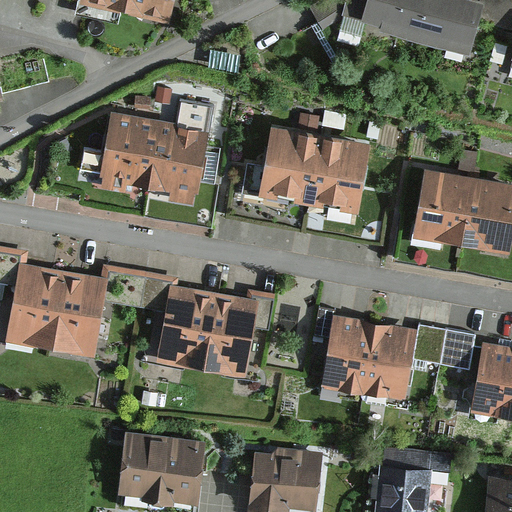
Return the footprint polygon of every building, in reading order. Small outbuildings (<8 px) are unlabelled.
[(164,0),(62,0),(62,1),(161,20),(164,0)] [(424,0),(370,0),(366,17),(416,30),(424,0)] [(478,0),(424,0),(416,30),(467,44),(478,0)] [(158,122),(114,114),(102,180),(147,188),(158,122)] [(203,129),(158,122),(147,188),(191,195),(203,129)] [(319,131),(275,123),(264,184),(308,192),(319,131)] [(363,139),(319,131),(308,192),(353,200),(363,139)] [(101,185),(106,147),(86,145),(81,183),(101,185)] [(64,174),(80,176),(83,153),(67,151),(64,174)] [(471,173),(427,166),(418,227),(461,234),(471,173)] [(511,194),(511,179),(471,173),(461,234),(504,241),(511,194)] [(100,280),(23,266),(11,330),(88,344),(100,280)] [(253,298),(172,283),(159,351),(240,366),(253,298)] [(374,321),(337,315),(327,373),(364,379),(374,321)] [(412,328),(374,321),(364,379),(402,386),(412,328)] [(511,404),(511,345),(486,341),(476,399),(511,404)] [(197,437),(129,430),(121,498),(190,505),(197,437)] [(280,451),(259,449),(254,500),(286,503),(287,497),(312,500),(317,451),(280,447),(280,451)] [(422,511),(427,466),(385,462),(380,511),(422,511)] [(511,511),(511,476),(497,475),(492,511),(511,511)]
